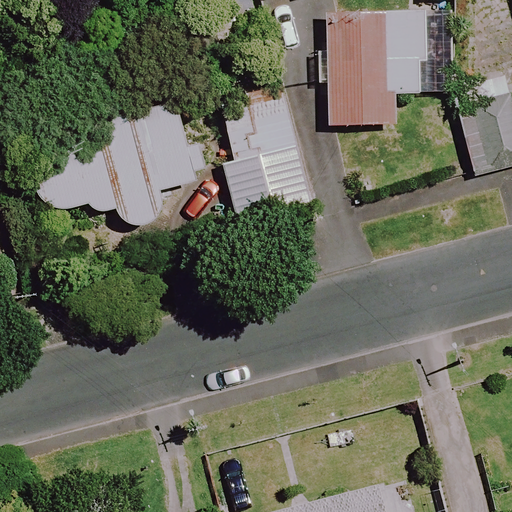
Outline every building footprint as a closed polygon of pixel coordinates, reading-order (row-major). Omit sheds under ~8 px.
[(251,36),(240,0),(199,0),(213,47),(251,36)] [(408,13),(321,18),(326,131),(392,128),(391,96),(412,95),(408,13)] [(22,73),(0,74),(0,117),(27,115),(22,73)] [(511,169),(511,103),(505,77),(449,92),(473,180),(511,169)] [(311,232),(275,88),(214,103),(231,170),(222,172),(241,249),(311,232)] [(183,152),(170,107),(133,118),(125,90),(53,111),(64,148),(52,150),(41,155),(33,163),(28,174),(27,183),(29,194),(33,202),(38,209),(47,215),(59,218),(72,217),(85,213),(90,219),(96,221),(102,221),(111,217),(113,221),(118,229),(125,234),(134,236),(143,235),(152,232),(158,225),(162,217),(163,208),(160,199),(194,190),(191,180),(202,177),(194,149),(183,152)] [(379,511),(374,489),(283,511),(379,511)]
